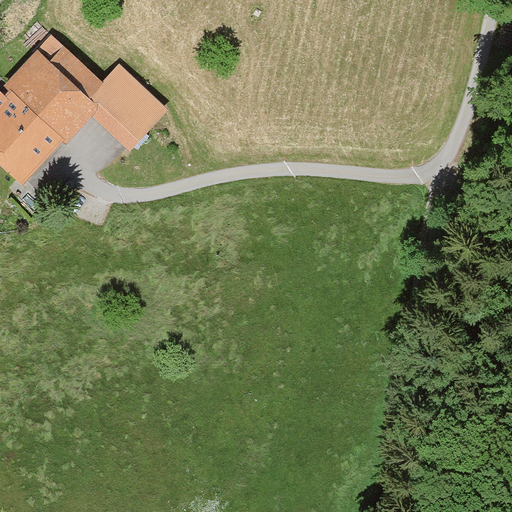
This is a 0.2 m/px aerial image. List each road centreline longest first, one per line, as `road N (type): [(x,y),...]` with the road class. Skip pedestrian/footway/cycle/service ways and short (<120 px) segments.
road 1 (track): [(471,0),(422,169),(347,511)]
road 2 (track): [(422,169),(291,164),(110,197),(86,174)]
